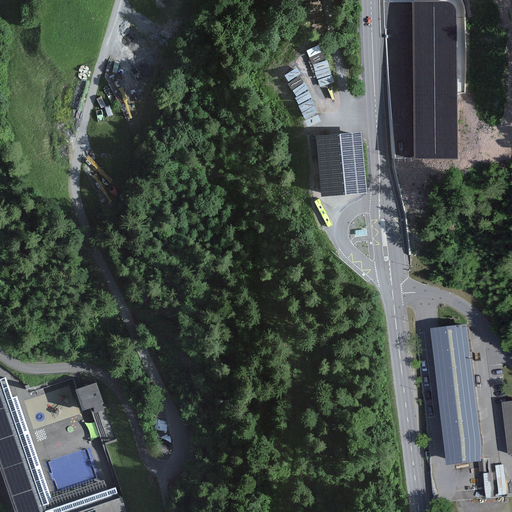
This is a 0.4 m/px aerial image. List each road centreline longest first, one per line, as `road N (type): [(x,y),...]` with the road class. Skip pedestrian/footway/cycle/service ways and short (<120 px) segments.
road 1 (unclassified): [(118,0),(83,134),(78,197),(158,388)]
road 2 (unclassified): [(0,351),(20,365),(93,369),(129,411),(155,468),(168,468),(180,451),(158,388)]
road 3 (secondary): [(418,511),(392,294)]
road 4 (secondary): [(392,294),(375,109)]
road 5 (residential): [(511,362),(450,299),(392,294)]
